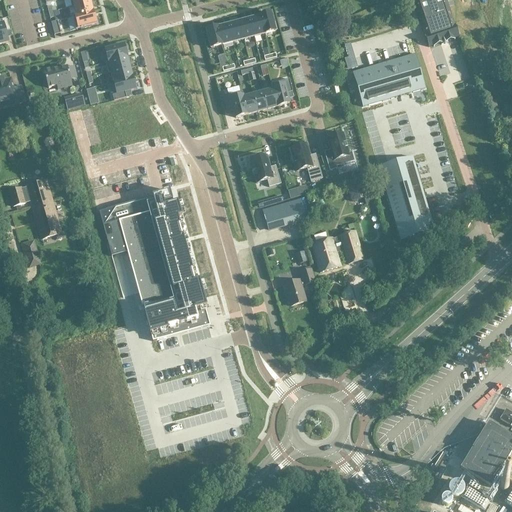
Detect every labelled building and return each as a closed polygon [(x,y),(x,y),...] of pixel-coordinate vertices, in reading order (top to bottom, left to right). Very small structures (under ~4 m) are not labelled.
[(458,37),(445,0),(413,0),(430,47),(458,37)] [(74,7),(76,16),(77,17),(93,12),(91,2),(74,7)] [(93,12),(77,17),(76,16),(73,17),(76,30),(96,24),(93,12)] [(271,14),(259,17),(264,35),(276,32),(271,14)] [(259,17),(259,18),(249,20),(254,38),(264,35),(259,17)] [(11,31),(7,19),(0,20),(0,44),(8,43),(5,33),(11,31)] [(239,23),(243,40),(254,38),(249,20),(239,23)] [(60,34),(57,22),(51,23),(54,36),(60,34)] [(228,26),(233,43),(243,40),(239,23),(228,26)] [(218,28),(222,46),(233,43),(228,26),(218,28)] [(208,42),(209,42),(211,49),(222,46),(218,28),(206,31),(208,36),(206,37),(208,42)] [(109,63),(127,58),(124,46),(112,49),(112,48),(107,49),(108,50),(106,51),(109,62),(109,63)] [(414,56),(357,73),(366,106),(424,90),(414,56)] [(348,59),(349,60),(352,71),(358,69),(355,58),(354,57),(348,59)] [(129,68),(127,58),(109,63),(109,62),(105,63),(108,74),(111,73),(129,68)] [(114,83),(132,78),(129,68),(111,73),(113,83),(114,83)] [(57,70),(39,74),(44,99),(65,95),(57,70)] [(114,83),(117,95),(112,96),(114,102),(126,98),(125,93),(135,90),(132,78),(114,83)] [(21,87),(13,89),(11,80),(4,82),(3,79),(0,80),(0,104),(8,102),(10,107),(25,103),(21,87)] [(289,80),(283,81),(284,86),(273,89),(272,89),(277,107),(289,104),(286,94),(292,92),(289,80)] [(262,91),(267,110),(277,107),(272,89),(273,89),(273,88),(262,91)] [(262,91),(252,94),(252,96),(253,96),(257,113),(267,110),(262,91)] [(233,108),(235,118),(247,115),(243,99),(244,99),(242,92),(224,97),(227,110),(233,108)] [(81,94),(65,99),(68,111),(84,106),(81,94)] [(253,96),(252,96),(244,99),(243,99),(247,115),(257,113),(253,96)] [(126,108),(129,120),(143,116),(139,104),(126,108)] [(116,124),(129,120),(126,108),(112,112),(116,124)] [(143,116),(129,120),(133,132),(146,129),(143,116)] [(129,120),(116,124),(119,136),(133,132),(129,120)] [(343,134),(327,139),(332,154),(325,156),(329,172),(337,169),(336,167),(354,162),(351,153),(348,154),(343,134)] [(306,145),(291,149),(297,172),(307,169),(311,183),(322,179),(316,158),(310,160),(306,145)] [(257,184),(267,181),(269,188),(281,185),(277,170),(271,172),(266,156),(251,161),(253,170),(251,170),(253,177),(255,176),(257,184)] [(401,242),(401,240),(433,230),(434,232),(412,158),(412,160),(380,169),(379,168),(378,168),(400,242),(401,242)] [(366,178),(346,184),(348,190),(344,191),(348,204),(364,199),(366,207),(375,204),(366,178)] [(32,208),(52,202),(46,181),(26,187),(27,188),(21,189),(9,192),(14,208),(25,204),(31,202),(32,208)] [(172,190),(98,210),(111,254),(127,250),(152,340),(210,324),(172,190)] [(295,190),(288,192),(290,200),(298,198),(295,190)] [(262,211),(268,230),(306,219),(301,200),(262,211)] [(52,202),(32,208),(42,240),(61,235),(52,202)] [(332,241),(331,239),(311,245),(319,273),(340,267),(336,254),(344,251),(348,263),(363,258),(354,232),(339,237),(340,238),(332,241)] [(32,243),(22,246),(29,268),(38,265),(32,243)] [(304,286),(315,283),(311,269),(299,273),(304,286)] [(306,302),(299,281),(283,286),(286,296),(287,296),(290,307),(306,302)] [(511,426),(511,412),(507,410),(501,419),(511,426)] [(511,439),(487,424),(460,470),(490,488),(511,452),(511,439)]
